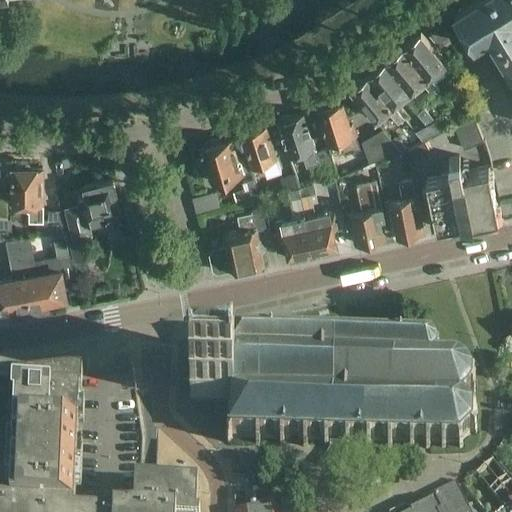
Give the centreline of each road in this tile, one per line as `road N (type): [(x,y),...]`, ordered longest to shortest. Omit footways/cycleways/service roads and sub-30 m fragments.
road 1 (secondary): [(150,312),(511,238)]
road 2 (residential): [(124,136),(158,273),(168,278),(191,266),(157,130)]
road 3 (residential): [(425,0),(325,75),(157,130)]
road 4 (residential): [(217,511),(212,472),(160,418),(150,312)]
road 5 (secondary): [(0,340),(150,312)]
road 6 (residential): [(124,136),(0,137)]
